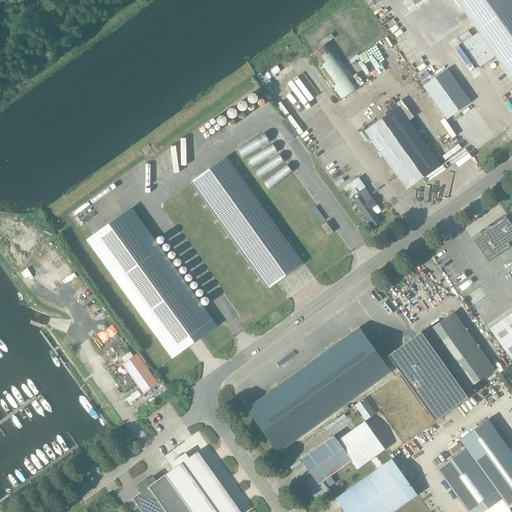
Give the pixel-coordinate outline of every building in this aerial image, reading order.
[(511,0),(455,0),(478,32),(496,57),(511,79),(511,0)] [(479,68),(496,57),(478,32),(471,36),(468,31),(458,38),(469,53),(479,68)] [(342,100),(360,87),(328,43),(310,56),(342,100)] [(364,64),(369,71),(379,63),(374,56),(364,64)] [(447,70),(423,87),(447,120),(470,103),(447,70)] [(365,132),(406,189),(439,165),(398,108),(365,132)] [(445,164),(448,167),(462,153),(459,150),(445,164)] [(267,289),(278,281),(304,262),(228,156),(190,183),(267,289)] [(473,183),(485,176),(482,172),(470,179),(473,183)] [(348,185),(355,195),(352,197),(373,227),(379,222),(370,209),(376,205),(364,189),(365,188),(358,178),(348,185)] [(172,358),(216,326),(131,209),(87,241),(172,358)] [(506,249),(504,246),(511,240),(511,225),(506,217),(490,228),(492,231),(484,236),(476,242),(489,261),(506,249)] [(328,236),(333,232),(326,223),(321,227),(328,236)] [(412,304),(400,309),(404,318),(416,312),(412,304)] [(511,312),(489,329),(489,330),(511,361),(511,312)] [(465,391),(494,370),(453,313),(424,334),(465,391)] [(407,319),(411,328),(418,325),(414,316),(407,319)] [(278,453),(390,372),(359,329),(247,409),(278,453)] [(388,356),(434,422),(468,399),(421,333),(388,356)] [(144,393),(155,385),(135,357),(123,365),(144,393)] [(141,396),(139,393),(137,391),(125,399),(129,404),(141,396)] [(158,426),(167,418),(164,413),(154,421),(158,426)] [(508,511),(506,509),(508,508),(508,509),(511,506),(511,453),(488,420),(459,440),(465,448),(437,469),(467,511),(508,511)] [(385,450),(365,422),(337,441),(334,436),(300,460),(312,477),(303,483),(315,499),(328,490),(327,488),(334,483),(330,477),(351,461),(357,469),(385,450)] [(406,423),(401,426),(407,437),(412,434),(406,423)] [(240,511),(197,452),(189,458),(185,453),(170,464),(173,469),(156,481),(153,476),(137,487),(141,492),(132,498),(141,511),(240,511)] [(392,511),(417,495),(391,459),(335,499),(343,510),(340,511),(392,511)]
